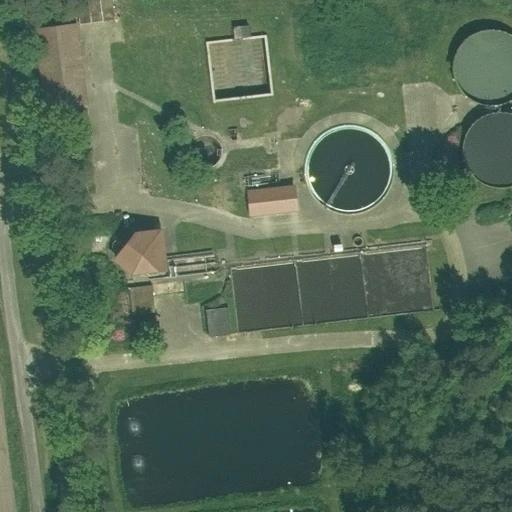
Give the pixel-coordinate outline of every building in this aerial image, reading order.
[(50,111),(94,107),(85,23),(42,28),(50,111)] [(484,186),(511,177),(511,110),(465,126),(484,186)] [(374,160),(372,176),(331,169),(332,165),(317,163),(311,202),(381,213),(387,174),(382,174),(384,161),(374,160)] [(255,188),(256,214),(307,212),(305,185),(255,188)] [(179,271),(172,228),(142,232),(145,250),(129,252),(133,278),(179,271)] [(143,310),(161,307),(157,286),(139,289),(143,310)] [(237,307),(213,308),(215,335),(239,334),(237,307)]
